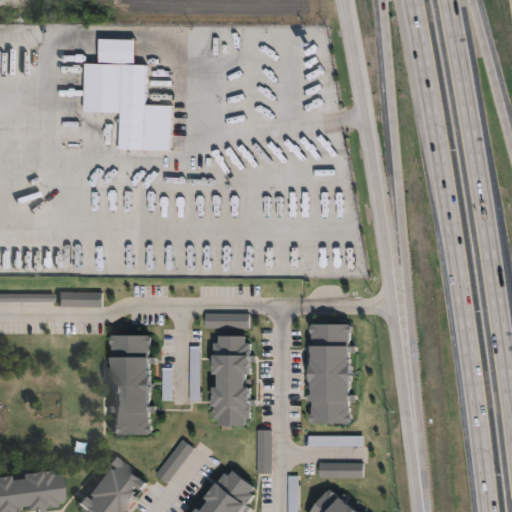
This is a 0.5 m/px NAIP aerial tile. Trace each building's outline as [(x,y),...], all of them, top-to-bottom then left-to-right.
[(301,20),(316,18),(314,0),(299,2),(301,20)] [(88,63),(87,112),(122,113),(121,149),(147,150),(149,65),(138,65),(138,40),(103,39),(102,64),(88,63)] [(351,419),(311,419),(312,319),(352,320),(351,419)] [(68,348),(67,325),(55,326),(56,348),(68,348)] [(151,430),(112,430),(112,331),(112,330),(151,330),(151,430)] [(247,332),(247,339),(250,339),(249,415),(246,415),(246,421),(219,421),(220,332),(247,332)] [(73,460),(73,448),(59,448),(59,460),(73,460)] [(143,479),(117,511),(89,511),(75,501),(111,455),(143,479)] [(231,466),(253,483),(242,498),(248,502),(240,511),(194,511),(200,505),(203,507),(210,497),(207,495),(220,478),(218,476),(223,469),(227,472),(231,466)] [(49,468),(49,473),(59,472),(62,498),(54,499),(54,506),(30,509),(30,505),(13,507),(13,510),(0,511),(0,474),(8,474),(9,479),(21,478),(20,472),(49,468)] [(364,511),(308,511),(329,485),(364,511)]
